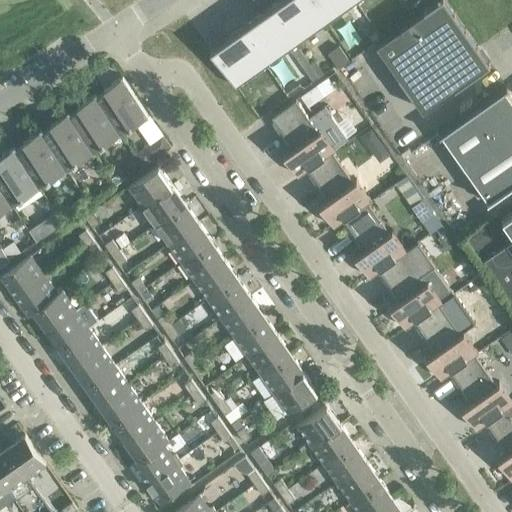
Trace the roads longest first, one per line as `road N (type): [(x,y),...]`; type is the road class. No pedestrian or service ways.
road 1 (residential): [(493,511),(186,78),(166,75),(151,86)]
road 2 (residential): [(449,511),(151,86)]
road 3 (residential): [(127,511),(0,331)]
road 4 (residential): [(114,31),(0,102)]
